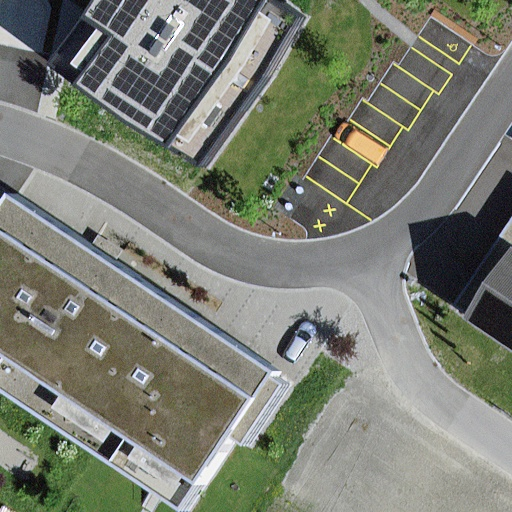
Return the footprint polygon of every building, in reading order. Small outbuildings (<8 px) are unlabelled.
[(303,0),(104,0),(57,79),(202,167),(303,0)] [(458,0),(432,0),(451,11),(458,0)] [(301,380),(19,194),(0,222),(0,386),(189,511),(194,511),(244,436),(258,445),(301,380)] [(511,215),(491,247),(497,251),(511,260),(511,215)] [(453,319),(511,357),(511,260),(497,251),(453,319)]
